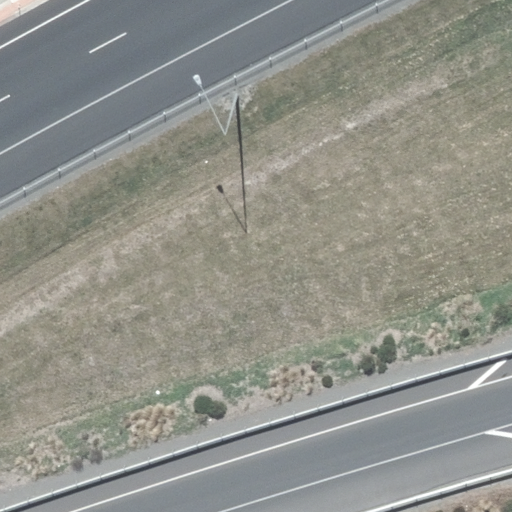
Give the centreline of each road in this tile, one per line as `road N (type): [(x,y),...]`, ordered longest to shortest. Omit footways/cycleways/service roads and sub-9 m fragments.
road 1 (motorway): [(511,400),(157,511)]
road 2 (motorway): [(196,0),(0,103)]
